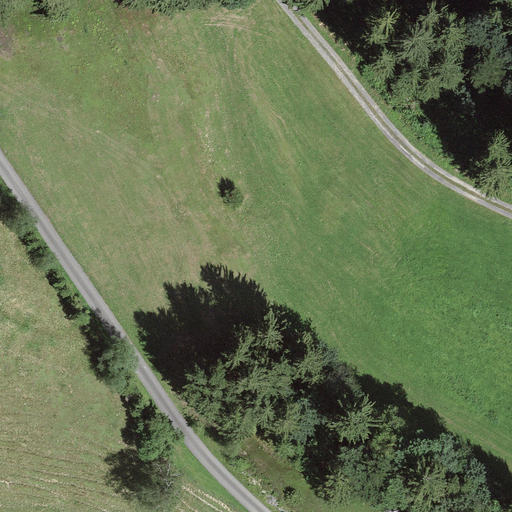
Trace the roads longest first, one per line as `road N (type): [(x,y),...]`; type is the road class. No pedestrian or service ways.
road 1 (track): [(0,157),(183,430),(261,511)]
road 2 (track): [(511,210),(451,182),(407,149),(287,0)]
